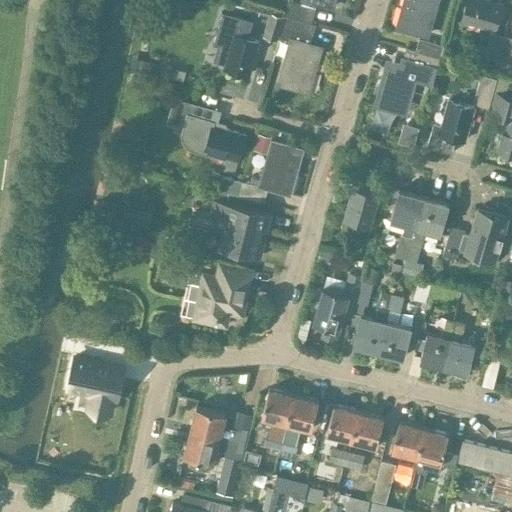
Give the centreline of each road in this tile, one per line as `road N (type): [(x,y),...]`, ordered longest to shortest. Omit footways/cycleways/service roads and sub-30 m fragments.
road 1 (residential): [(130,511),(166,367),(274,355)]
road 2 (residential): [(511,415),(274,355)]
road 3 (residential): [(274,355),(334,136)]
road 4 (residential): [(334,136),(475,177)]
road 5 (residential): [(334,136),(374,0)]
